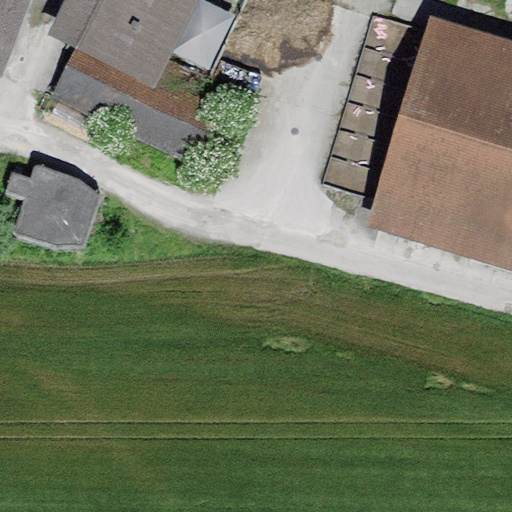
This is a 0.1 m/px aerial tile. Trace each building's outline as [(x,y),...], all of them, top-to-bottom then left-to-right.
[(35,0),(0,0),(0,75),(8,78),(35,0)] [(215,0),(88,0),(64,47),(87,59),(68,96),(207,167),(244,94),(183,62),(215,0)] [(377,206),(426,30),(387,18),(337,195),(377,206)] [(511,57),(441,37),(383,237),(511,273),(511,57)] [(41,184),(27,179),(20,201),(38,207),(27,241),(70,255),(95,250),(111,203),(86,180),(47,167),(41,184)] [(0,222),(13,180),(0,175),(0,222)]
